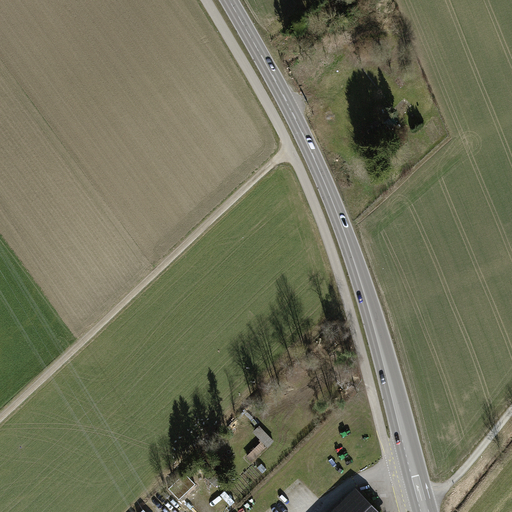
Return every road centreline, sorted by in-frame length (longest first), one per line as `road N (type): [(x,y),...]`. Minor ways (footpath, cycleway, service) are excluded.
road 1 (secondary): [(226,0),(289,108),(343,233),(423,511)]
road 2 (track): [(288,146),(0,415)]
road 3 (track): [(422,508),(511,410)]
